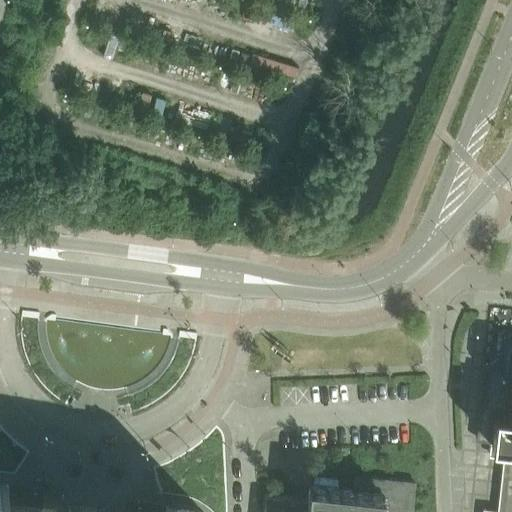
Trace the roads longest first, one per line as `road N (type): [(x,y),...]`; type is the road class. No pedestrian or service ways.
road 1 (unclassified): [(10,251),(8,359),(25,397),(52,423),(107,437),(142,434),(174,420),(200,392)]
road 2 (tertiary): [(511,18),(420,250)]
road 3 (tertiary): [(227,279),(167,257),(64,243),(10,251)]
road 4 (tertiary): [(10,251),(62,265),(227,279)]
road 5 (tertiary): [(227,279),(353,289),(386,278),(420,250)]
road 6 (residential): [(238,423),(438,411)]
road 7 (residential): [(441,273),(438,411)]
road 8 (tertiary): [(420,250),(446,236),(511,158)]
